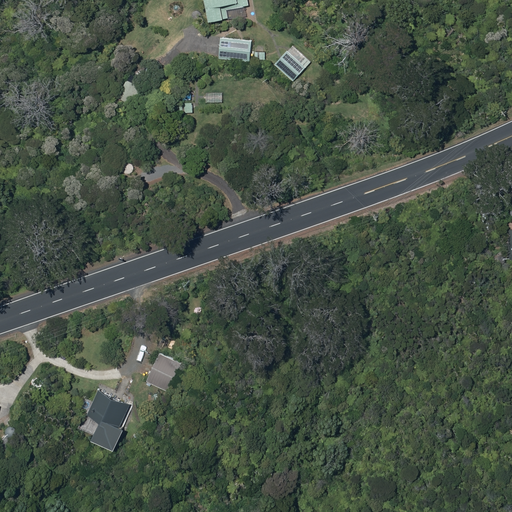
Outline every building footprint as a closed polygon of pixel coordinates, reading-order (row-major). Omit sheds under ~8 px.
[(201,0),(206,24),(221,21),(219,8),(235,5),(234,0),(201,0)] [(250,42),(219,39),(217,60),(249,62),(250,42)] [(273,64),(291,81),(305,67),(302,64),(308,58),(293,43),(273,64)] [(264,60),(264,52),(256,52),(256,60),(264,60)] [(145,86),(130,76),(119,92),(135,102),(145,86)] [(195,101),(182,101),(183,111),(195,111),(195,101)] [(511,226),(502,227),(504,257),(511,256),(511,226)] [(172,333),(166,347),(182,355),(189,341),(172,333)] [(157,352),(144,380),(166,391),(180,363),(157,352)] [(128,404),(96,389),(84,413),(95,419),(86,436),(108,448),(119,427),(117,426),(128,404)]
